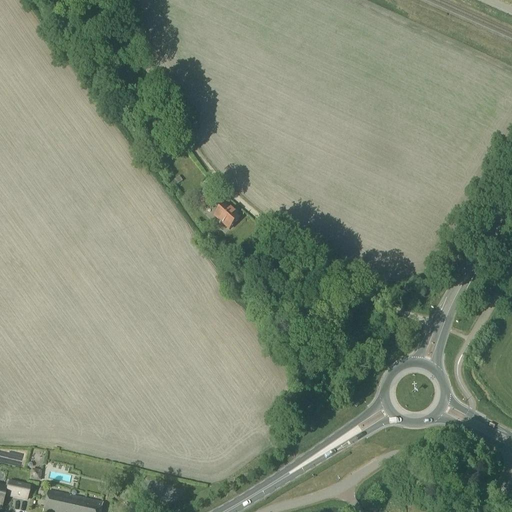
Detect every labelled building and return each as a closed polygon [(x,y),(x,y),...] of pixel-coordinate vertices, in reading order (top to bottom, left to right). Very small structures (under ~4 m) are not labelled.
[(178,177),(173,180),(177,185),(182,182),(178,177)] [(209,207),(215,201),(208,193),(210,192),(205,187),(192,200),(197,205),(199,204),(204,209),(208,205),(209,207)] [(229,230),(239,220),(234,216),(235,215),(230,211),(230,212),(225,207),(224,207),(223,206),(222,206),(219,202),(214,207),(218,210),(220,212),(215,217),(229,230)] [(10,495),(10,499),(26,502),(28,489),(12,486),(10,495)] [(100,511),(103,503),(48,492),(43,511),(100,511)]
